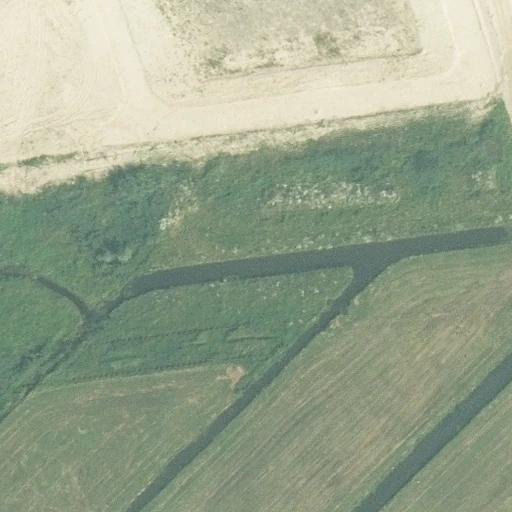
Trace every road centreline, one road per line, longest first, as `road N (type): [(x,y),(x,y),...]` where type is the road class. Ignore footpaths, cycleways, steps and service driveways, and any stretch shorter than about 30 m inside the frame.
road 1 (residential): [(172,129),(477,70)]
road 2 (residential): [(0,164),(172,129)]
road 3 (residential): [(172,129),(115,0)]
